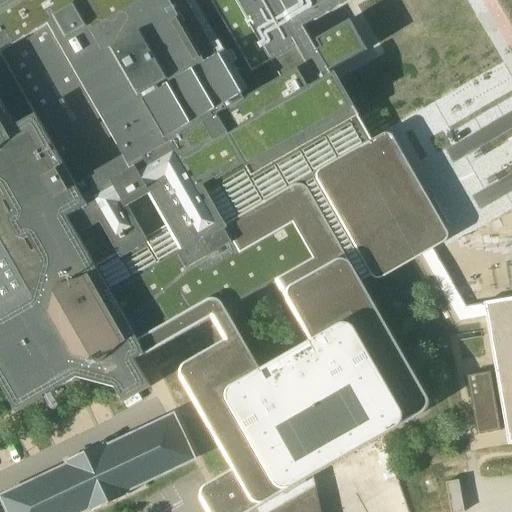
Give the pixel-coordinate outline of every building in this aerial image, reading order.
[(511,298),(485,303),(468,305),(435,249),(431,242),(376,144),(360,117),(353,104),(333,76),(306,28),(355,0),(0,0),(0,382),(16,410),(18,414),(45,398),(43,394),(50,389),(53,393),(55,392),(79,378),(80,379),(87,381),(116,389),(124,402),(148,389),(152,387),(137,362),(137,361),(145,356),(146,357),(172,342),(214,318),(227,341),(187,363),(183,367),(181,372),(182,377),(183,380),(234,469),(214,481),(208,484),(207,485),(203,489),(201,494),(201,496),(201,499),(203,501),(208,511),(251,511),(258,509),(259,508),(285,493),(292,489),(294,487),(306,481),(314,476),(383,437),(393,431),(394,431),(424,414),(426,412),(427,409),(428,406),(428,403),(428,400),(428,399),(361,282),(372,275),(418,249),(422,256),(459,323),(487,318),(497,375),(509,445),(511,444),(511,298)] [(487,355),(483,323),(460,326),(461,335),(465,359),(487,355)] [(478,435),(501,431),(491,372),(468,376),(478,435)] [(127,490),(194,459),(174,416),(107,448),(105,443),(68,461),(70,465),(3,497),(9,511),(81,511),(90,508),(91,511),(92,511),(129,495),(127,490)] [(460,480),(447,483),(451,511),(464,511),(465,511),(460,480)] [(322,511),(317,486),(300,496),(270,511),(322,511)]
